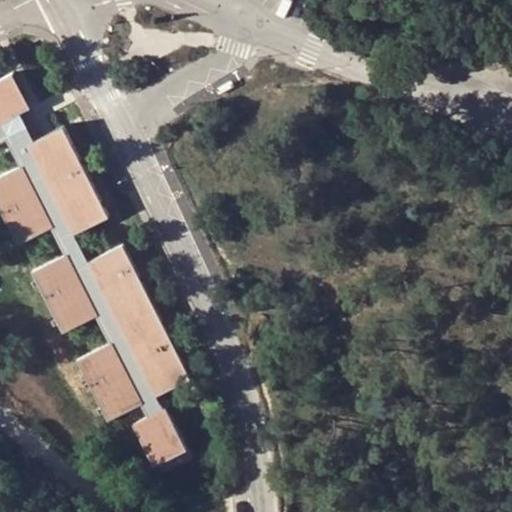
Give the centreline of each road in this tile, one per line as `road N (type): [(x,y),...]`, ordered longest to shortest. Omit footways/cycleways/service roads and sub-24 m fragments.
road 1 (unclassified): [(49,0),(121,125),(236,365),(259,451),(264,511)]
road 2 (track): [(0,410),(123,511)]
